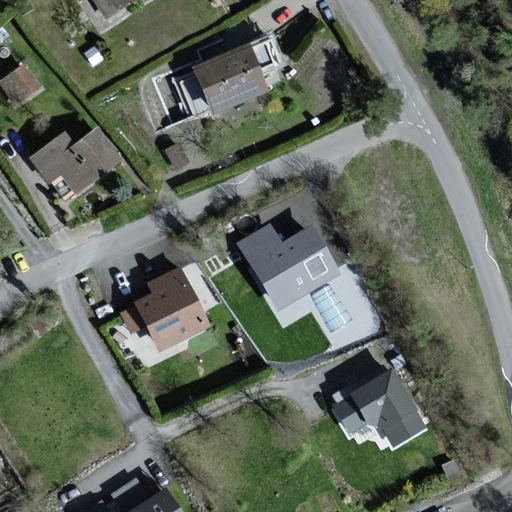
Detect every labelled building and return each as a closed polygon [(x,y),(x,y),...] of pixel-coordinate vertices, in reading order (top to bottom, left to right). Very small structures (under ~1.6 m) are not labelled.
[(139,0),(86,0),(103,24),(139,0)] [(263,92),(243,47),(188,72),(208,116),(263,92)] [(35,91),(21,70),(0,84),(0,93),(10,109),(35,91)] [(117,164),(92,133),(71,150),(59,135),(28,159),(49,186),(62,175),(78,195),(117,164)] [(337,273),(310,229),(281,246),(269,226),(241,243),(279,307),(337,273)] [(204,327),(175,269),(143,285),(147,294),(129,303),(153,352),(204,327)] [(391,448),(423,428),(387,371),(330,406),(349,436),(374,420),(391,448)] [(173,511),(161,492),(152,498),(129,511),(173,511)]
